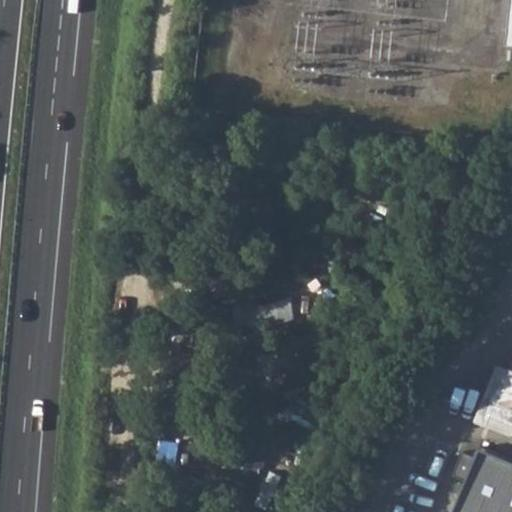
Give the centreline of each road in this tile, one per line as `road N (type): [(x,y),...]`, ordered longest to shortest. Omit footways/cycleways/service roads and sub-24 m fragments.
road 1 (track): [(171,0),(121,511)]
road 2 (motorway): [(17,511),(63,0)]
